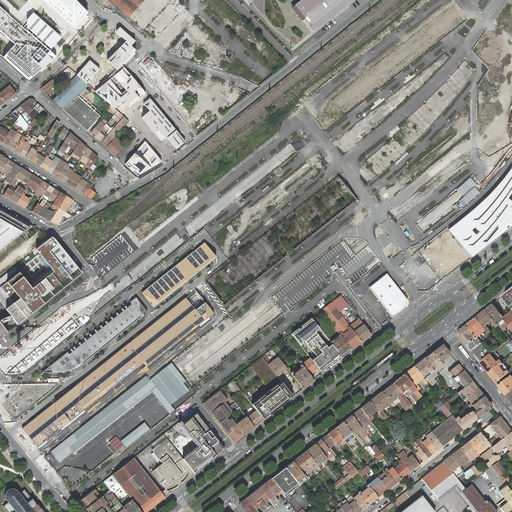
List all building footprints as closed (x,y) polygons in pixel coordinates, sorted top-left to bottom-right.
[(42,0),(44,1),(74,28),(87,13),(72,0),(42,0)] [(110,0),(129,17),(143,0),(110,0)] [(303,0),(293,8),(312,32),(352,0),(303,0)] [(0,7),(0,32),(12,43),(2,55),(30,80),(56,57),(48,50),(60,36),(34,13),(21,26),(0,7)] [(135,41),(120,27),(115,32),(125,41),(108,60),(118,69),(121,66),(135,51),(130,46),(135,41)] [(88,82),(99,69),(89,60),(80,71),(76,75),(88,86),(90,87),(91,84),(88,82)] [(73,79),(76,75),(67,67),(64,71),(73,79)] [(109,80),(95,91),(110,104),(111,106),(114,108),(118,105),(128,97),(133,104),(139,99),(133,92),(136,89),(139,93),(143,90),(140,87),(124,68),(114,76),(126,91),(122,94),(109,80)] [(76,75),(52,101),(63,110),(77,96),(88,86),(76,75)] [(53,80),(41,90),(47,95),(58,85),(53,80)] [(0,97),(6,102),(16,93),(10,85),(0,92),(0,97)] [(77,96),(63,110),(87,131),(100,116),(94,111),(96,109),(91,106),(90,107),(77,96)] [(33,99),(29,99),(20,106),(28,115),(34,107),(31,104),(35,101),(33,99)] [(174,130),(149,99),(143,103),(149,111),(141,117),(161,141),(174,130)] [(34,107),(28,115),(33,120),(43,109),(37,103),(34,107)] [(114,108),(111,106),(107,110),(108,111),(109,110),(114,114),(115,114),(117,111),(114,108)] [(32,128),(46,112),(43,109),(33,120),(29,126),(27,129),(28,130),(29,131),(31,127),(32,128)] [(124,125),(128,121),(117,111),(115,114),(114,114),(112,117),(117,122),(100,142),(106,148),(115,137),(123,128),(125,126),(124,125)] [(17,119),(16,120),(14,124),(25,131),(29,126),(20,114),(17,119)] [(112,117),(94,137),(99,141),(100,142),(117,122),(112,117)] [(100,122),(98,125),(102,128),(107,122),(103,119),(100,122)] [(61,123),(57,121),(48,134),(52,137),(61,123)] [(0,141),(2,142),(8,134),(9,131),(4,128),(2,127),(0,126),(0,141)] [(90,133),(94,137),(101,129),(97,126),(90,133)] [(132,133),(125,126),(123,128),(130,135),(132,133)] [(66,138),(70,132),(66,129),(64,127),(59,134),(62,136),(66,138)] [(8,134),(2,142),(8,146),(17,132),(11,129),(9,131),(8,134)] [(186,142),(176,130),(167,138),(176,149),(186,142)] [(17,132),(8,146),(14,150),(22,136),(19,134),(17,132)] [(74,136),(70,132),(66,138),(59,151),(63,154),(74,136)] [(22,136),(14,150),(20,153),(26,143),(23,141),(26,137),(25,137),(23,136),(22,136)] [(74,150),(80,141),(74,136),(63,154),(68,158),(70,156),(64,152),(66,149),(68,146),(71,148),(74,150)] [(115,137),(106,148),(115,156),(125,145),(123,143),(120,146),(115,142),(118,139),(115,137)] [(26,143),(20,153),(25,157),(32,146),(33,145),(36,141),(31,138),(29,143),(27,142),(26,143)] [(47,140),(44,139),(43,141),(38,149),(37,151),(36,152),(31,161),(35,163),(40,155),(39,154),(45,143),(47,140)] [(32,146),(25,157),(31,161),(36,152),(37,151),(33,149),(34,147),(35,147),(37,144),(36,144),(37,142),(36,141),(33,145),(32,146)] [(81,158),(87,148),(85,146),(84,145),(83,144),(80,141),(74,150),(72,152),(71,154),(75,156),(76,155),(81,158)] [(145,141),(124,164),(138,176),(161,162),(145,141)] [(51,148),(52,146),(49,145),(45,153),(44,154),(42,153),(40,155),(35,163),(40,166),(45,158),(47,155),(51,148)] [(53,149),(51,148),(47,155),(45,158),(40,166),(46,170),(52,161),(54,159),(54,157),(56,155),(51,152),(53,149)] [(86,163),(93,153),(87,148),(81,158),(80,159),(81,160),(86,163)] [(93,164),(98,157),(93,153),(86,163),(85,164),(83,167),(82,169),(83,170),(85,168),(87,165),(90,167),(93,164)] [(1,169),(3,170),(9,160),(4,157),(0,163),(0,166),(2,167),(1,169)] [(2,171),(0,174),(2,175),(3,172),(7,175),(6,177),(7,177),(8,176),(8,175),(9,173),(15,164),(9,160),(3,170),(2,171)] [(52,161),(46,170),(52,174),(58,163),(56,162),(56,163),(52,161)] [(58,163),(52,174),(57,177),(65,163),(61,161),(60,164),(58,163)] [(65,163),(57,177),(65,182),(70,174),(66,171),(68,168),(69,166),(65,163)] [(21,168),(15,164),(9,173),(15,177),(21,168)] [(96,166),(93,164),(90,167),(88,170),(90,172),(91,173),(96,166)] [(454,225),(448,230),(470,257),(511,223),(511,166),(505,176),(492,192),(480,203),(468,214),(454,225)] [(28,172),(21,168),(15,177),(14,179),(11,183),(14,185),(18,179),(21,181),(22,181),(28,172)] [(80,192),(87,182),(83,180),(84,178),(86,178),(90,172),(88,170),(86,173),(83,177),(82,178),(82,179),(75,188),(80,192)] [(33,175),(28,172),(22,181),(25,182),(26,183),(25,184),(26,185),(27,184),(33,175)] [(70,174),(65,182),(75,188),(82,179),(82,178),(80,177),(79,179),(72,174),(73,173),(72,172),(70,174)] [(15,177),(9,173),(8,175),(8,176),(7,177),(5,180),(11,183),(14,179),(15,177)] [(36,191),(42,181),(33,175),(27,184),(26,185),(26,186),(28,187),(29,186),(31,187),(32,188),(35,189),(34,191),(35,192),(36,191)] [(92,185),(92,184),(96,180),(94,178),(93,179),(91,182),(90,184),(87,182),(80,192),(84,194),(89,188),(92,185)] [(43,194),(49,185),(42,181),(36,191),(35,192),(34,194),(38,196),(40,193),(41,193),(40,195),(42,196),(42,195),(43,194)] [(14,192),(10,199),(17,203),(22,194),(23,192),(25,190),(25,189),(24,189),(23,188),(19,185),(17,188),(16,190),(14,192)] [(48,197),(54,188),(49,185),(43,194),(47,197),(46,198),(48,199),(48,197)] [(8,188),(3,195),(10,199),(14,192),(8,188)] [(50,204),(52,205),(61,193),(54,188),(48,197),(48,199),(47,199),(48,200),(50,198),(52,200),(51,202),(50,204)] [(84,194),(91,199),(96,193),(93,191),(89,188),(84,194)] [(17,203),(26,208),(31,199),(32,197),(33,196),(34,195),(32,194),(31,196),(29,198),(24,195),(25,193),(26,191),(25,190),(23,192),(22,194),(17,203)] [(58,208),(66,196),(61,193),(52,205),(58,209),(58,208)] [(72,204),(74,201),(73,200),(66,196),(58,208),(63,211),(67,205),(69,206),(71,203),(72,204)] [(37,214),(44,218),(49,210),(47,208),(48,206),(50,203),(46,201),(44,204),(37,214)] [(32,211),(37,214),(44,204),(42,203),(41,205),(38,202),(37,204),(32,211)] [(0,249),(31,226),(0,208),(0,249)] [(55,224),(58,224),(61,219),(59,218),(63,211),(58,208),(58,209),(56,211),(50,221),(55,224)] [(44,218),(50,221),(56,211),(54,210),(53,212),(52,212),(49,210),(44,218)] [(17,300),(14,303),(25,318),(80,274),(50,237),(33,250),(49,271),(27,287),(18,276),(5,286),(17,300)] [(216,258),(204,242),(141,292),(153,307),(216,258)] [(386,274),(368,288),(391,318),(403,308),(405,307),(405,305),(406,304),(406,302),(406,301),(406,300),(405,298),(405,297),(386,274)] [(0,301),(6,309),(14,303),(0,286),(0,301)] [(196,291),(23,429),(38,447),(144,363),(147,366),(213,313),(196,291)] [(340,295),(331,303),(339,313),(348,305),(340,295)] [(67,352),(41,373),(55,372),(60,372),(64,372),(68,371),(72,369),(75,368),(78,366),(81,365),(79,362),(141,313),(143,316),(147,312),(136,297),(130,302),(132,304),(133,306),(71,355),(69,354),(67,352)] [(14,303),(6,309),(18,324),(25,318),(14,303)] [(352,350),(361,342),(349,326),(339,313),(331,303),(321,310),(339,334),(340,335),(350,348),(352,350)] [(133,306),(132,304),(69,354),(71,355),(133,306)] [(500,325),(504,330),(510,325),(504,317),(494,304),(487,309),(500,325)] [(487,330),(490,333),(492,331),(488,326),(493,322),(497,327),(500,325),(487,309),(477,317),(487,330)] [(79,362),(81,365),(143,316),(141,313),(79,362)] [(477,317),(467,324),(478,337),(487,330),(477,317)] [(78,326),(72,318),(7,373),(20,373),(78,326)] [(330,342),(311,318),(291,334),(310,357),(318,368),(322,373),(342,357),(340,355),(330,342)] [(361,342),(371,335),(359,318),(349,326),(361,342)] [(0,322),(0,338),(8,332),(0,322)] [(467,324),(457,332),(471,350),(482,342),(478,337),(467,324)] [(350,348),(340,335),(338,336),(340,338),(334,343),(332,341),(330,342),(340,355),(350,348)] [(442,344),(433,352),(441,362),(442,361),(451,354),(442,344)] [(480,362),(489,372),(502,362),(501,360),(498,362),(492,355),(495,353),(493,351),(480,362)] [(433,352),(425,357),(434,369),(436,372),(444,366),(441,362),(433,352)] [(278,357),(271,362),(268,364),(277,376),(287,368),(278,357)] [(301,360),(299,361),(301,364),(310,375),(318,368),(310,357),(303,363),(301,360)] [(425,357),(414,366),(423,378),(425,380),(427,379),(431,384),(436,381),(432,375),(436,372),(434,369),(425,357)] [(277,376),(263,358),(251,367),(265,385),(277,376)] [(170,362),(147,380),(153,387),(149,391),(167,415),(173,410),(169,405),(187,391),(182,384),(185,381),(170,362)] [(489,372),(497,382),(510,372),(508,370),(505,372),(501,366),(504,364),(502,362),(489,372)] [(310,375),(301,364),(299,365),(301,368),(294,373),(292,371),(290,372),(303,389),(314,380),(310,375)] [(458,364),(448,371),(452,376),(453,374),(455,376),(463,370),(458,364)] [(414,366),(404,374),(417,391),(418,390),(420,388),(417,384),(421,381),(425,385),(427,383),(425,380),(423,378),(414,366)] [(455,376),(454,378),(458,383),(459,382),(464,387),(472,381),(463,370),(455,376)] [(404,374),(393,382),(411,405),(415,402),(410,395),(409,393),(411,392),(412,393),(417,400),(422,396),(419,393),(417,391),(404,374)] [(511,374),(499,385),(506,395),(511,390),(511,374)] [(145,376),(49,452),(58,464),(149,391),(153,387),(147,380),(145,376)] [(231,383),(237,392),(240,390),(233,381),(231,383)] [(289,391),(280,381),(252,404),(256,410),(260,415),(267,409),(271,414),(286,402),(281,397),(289,391)] [(458,392),(463,399),(466,397),(477,388),(472,381),(464,387),(462,389),(458,392)] [(393,382),(381,392),(393,407),(396,405),(394,402),(397,399),(399,402),(406,410),(408,408),(411,405),(393,382)] [(16,419),(55,385),(24,385),(3,403),(16,419)] [(483,396),(477,388),(466,397),(470,403),(468,405),(469,407),(471,405),(472,407),(474,406),(475,408),(477,410),(475,412),(473,413),(472,412),(471,411),(466,414),(460,419),(457,416),(455,418),(463,429),(492,407),(483,396)] [(214,395),(204,403),(211,412),(212,412),(225,402),(227,400),(220,390),(214,395)] [(281,397),(286,402),(293,396),(289,391),(281,397)] [(381,392),(370,401),(380,414),(383,419),(384,419),(387,417),(384,414),(381,410),(389,404),(391,408),(393,407),(381,392)] [(410,395),(415,402),(417,400),(412,393),(411,392),(409,393),(410,395)] [(370,401),(361,408),(371,421),(373,419),(371,415),(374,413),(377,416),(381,421),(383,419),(380,414),(370,401)] [(211,412),(211,413),(219,422),(229,415),(228,415),(233,412),(225,402),(212,412),(211,412)] [(381,410),(384,414),(387,412),(388,411),(391,408),(389,404),(381,410)] [(448,418),(442,423),(454,437),(463,429),(455,418),(452,415),(449,410),(445,406),(442,409),(448,418)] [(361,408),(352,415),(362,428),(364,431),(367,429),(365,427),(372,422),(371,421),(361,408)] [(267,409),(260,415),(264,419),(271,414),(267,409)] [(247,417),(254,427),(264,419),(260,415),(256,410),(254,412),(252,411),(249,414),(248,416),(247,417)] [(196,413),(182,425),(189,434),(188,435),(190,438),(191,437),(199,446),(183,459),(191,469),(194,473),(216,455),(210,447),(201,436),(209,430),(196,413)] [(229,415),(219,422),(227,434),(231,431),(229,428),(235,423),(233,421),(229,415)] [(352,415),(343,421),(353,435),(355,437),(363,446),(365,444),(357,434),(356,434),(355,433),(361,428),(362,430),(361,431),(365,437),(368,435),(364,431),(362,428),(352,415)] [(235,423),(244,435),(254,427),(247,417),(246,416),(238,422),(237,421),(236,419),(233,421),(235,423)] [(489,425),(501,439),(511,431),(500,416),(489,425)] [(343,421),(335,428),(345,441),(347,443),(350,441),(347,437),(349,436),(351,440),(355,437),(353,435),(343,421)] [(143,423),(119,441),(125,448),(148,429),(143,423)] [(234,443),(244,435),(235,423),(229,428),(231,431),(227,434),(234,443)] [(442,423),(431,431),(432,432),(442,444),(443,445),(454,437),(442,423)] [(335,428),(328,433),(335,443),(338,446),(339,445),(338,444),(337,443),(340,441),(341,442),(342,444),(345,441),(335,428)] [(483,429),(480,432),(490,445),(491,445),(494,443),(491,440),(483,429)] [(210,447),(218,441),(209,430),(201,436),(210,447)] [(495,444),(492,447),(495,452),(506,443),(511,450),(511,449),(511,432),(511,431),(501,439),(498,442),(495,444)] [(429,441),(437,450),(443,445),(442,444),(432,432),(426,436),(426,437),(427,439),(429,441)] [(480,432),(474,437),(484,449),(490,445),(480,432)] [(328,433),(321,439),(328,448),(329,450),(333,454),(336,458),(339,455),(331,446),(335,443),(328,433)] [(153,446),(156,450),(168,440),(165,436),(153,446)] [(474,437),(468,441),(478,454),(484,449),(474,437)] [(321,439),(316,443),(326,456),(327,455),(326,453),(327,451),(329,450),(328,448),(321,439)] [(160,460),(162,463),(152,472),(165,489),(167,491),(168,491),(169,491),(171,490),(172,490),(173,489),(174,489),(176,488),(177,487),(178,487),(179,486),(180,485),(181,485),(182,484),(183,483),(184,482),(184,481),(185,480),(186,479),(186,478),(187,477),(187,476),(188,475),(188,474),(187,472),(191,469),(183,459),(168,440),(156,450),(153,452),(160,460)] [(416,453),(417,454),(424,461),(428,458),(421,449),(417,444),(415,441),(412,443),(416,448),(414,451),(416,453)] [(425,445),(432,454),(437,450),(429,441),(424,445),(425,445)] [(468,441),(460,448),(469,459),(470,461),(474,458),(475,457),(477,456),(480,459),(481,458),(480,456),(479,455),(478,454),(468,441)] [(316,443),(306,451),(318,466),(320,464),(322,462),(323,461),(325,460),(327,461),(329,460),(327,458),(326,456),(316,443)] [(480,456),(481,458),(489,468),(491,466),(497,461),(501,459),(496,453),(505,446),(510,452),(511,450),(506,443),(495,452),(492,447),(490,448),(481,455),(480,456)] [(367,447),(376,459),(382,453),(380,450),(375,445),(371,448),(370,446),(367,447)] [(421,449),(428,458),(432,454),(425,445),(421,449)] [(460,448),(451,455),(459,465),(460,466),(469,459),(460,448)] [(306,451),(293,461),(306,478),(307,479),(308,480),(310,478),(308,476),(307,474),(316,467),(318,469),(319,471),(321,469),(320,468),(319,468),(318,466),(306,451)] [(403,451),(398,455),(401,459),(402,460),(411,471),(419,465),(417,462),(415,461),(414,459),(411,455),(408,458),(407,459),(406,458),(405,456),(407,455),(403,451)] [(382,453),(376,459),(378,462),(385,457),(382,453)] [(451,455),(443,461),(451,471),(455,475),(461,470),(462,470),(460,466),(459,465),(451,455)] [(160,491),(134,458),(112,475),(139,508),(141,511),(146,511),(165,497),(161,492),(160,491)] [(411,471),(402,460),(400,461),(402,463),(401,463),(399,465),(394,469),(401,479),(411,471)] [(293,461),(286,467),(300,485),(307,479),(306,478),(293,461)] [(344,468),(352,478),(359,473),(357,471),(355,468),(350,461),(346,464),(347,465),(344,468)] [(443,461),(421,479),(432,493),(434,495),(450,482),(456,477),(455,475),(451,471),(443,461)] [(497,461),(491,466),(499,476),(505,471),(497,461)] [(366,467),(359,473),(362,476),(371,469),(368,465),(366,467)] [(491,466),(489,468),(486,470),(485,470),(485,471),(491,479),(500,490),(506,485),(502,480),(499,476),(491,466)] [(282,493),(285,496),(286,495),(288,494),(297,487),(299,486),(300,485),(286,467),(271,478),(280,491),(282,493)] [(394,469),(392,467),(388,471),(386,472),(395,483),(401,479),(394,469)] [(379,475),(378,477),(381,481),(388,489),(395,483),(386,472),(385,470),(385,471),(384,471),(385,473),(383,475),(382,475),(381,477),(379,475)] [(107,479),(103,482),(110,490),(112,492),(115,497),(118,501),(124,508),(126,511),(141,511),(139,508),(112,475),(107,479)] [(370,483),(368,484),(368,485),(378,497),(388,489),(381,481),(378,477),(376,478),(376,479),(377,480),(371,484),(370,483)] [(456,477),(450,482),(454,486),(460,482),(456,477)] [(511,483),(506,477),(502,480),(506,485),(507,486),(510,484),(511,483)] [(271,501),(274,505),(279,501),(276,498),(274,495),(280,491),(271,478),(260,487),(269,499),(271,501)] [(344,478),(334,486),(337,489),(342,485),(346,482),(344,478)] [(460,482),(454,486),(473,511),(476,511),(477,511),(463,492),(466,490),(464,488),(460,482)] [(368,505),(378,497),(368,485),(366,486),(364,488),(365,490),(364,491),(361,493),(360,491),(358,493),(359,494),(361,496),(368,505)] [(463,492),(477,511),(495,511),(488,502),(486,504),(471,485),(466,490),(463,492)] [(506,485),(500,490),(499,491),(505,498),(507,502),(500,507),(504,511),(505,511),(511,505),(511,492),(507,486),(506,485)] [(260,487),(247,497),(256,509),(259,507),(267,501),(269,499),(260,487)] [(42,511),(44,511),(39,505),(38,506),(37,505),(37,504),(37,503),(36,504),(33,500),(33,499),(33,498),(32,499),(25,490),(25,489),(24,489),(23,489),(23,490),(22,491),(20,493),(19,493),(17,491),(17,490),(16,489),(16,490),(14,489),(14,488),(12,488),(12,489),(10,489),(9,488),(8,489),(9,490),(7,491),(6,491),(5,492),(6,492),(5,494),(4,494),(4,496),(5,496),(5,498),(5,499),(6,499),(8,502),(5,504),(4,505),(3,505),(3,506),(3,507),(4,507),(7,511),(42,511)] [(88,494),(79,501),(86,509),(101,497),(102,496),(95,488),(94,489),(88,494)] [(101,497),(86,509),(88,511),(95,511),(101,508),(107,503),(115,497),(112,492),(110,490),(106,493),(102,496),(101,497)] [(345,500),(347,502),(354,511),(359,511),(362,510),(355,501),(353,499),(352,497),(351,495),(345,500)] [(362,510),(368,505),(361,496),(355,501),(362,510)] [(434,511),(421,496),(401,511),(434,511)] [(126,511),(124,508),(118,501),(115,497),(107,503),(101,508),(95,511),(126,511)] [(240,506),(244,511),(258,511),(256,509),(247,497),(241,502),(240,506)] [(502,511),(504,511),(500,507),(507,502),(505,498),(496,505),(502,511)] [(344,505),(340,507),(344,511),(354,511),(347,502),(345,500),(345,499),(343,501),(345,504),(344,505)] [(379,511),(385,511),(394,506),(391,502),(379,511)]
